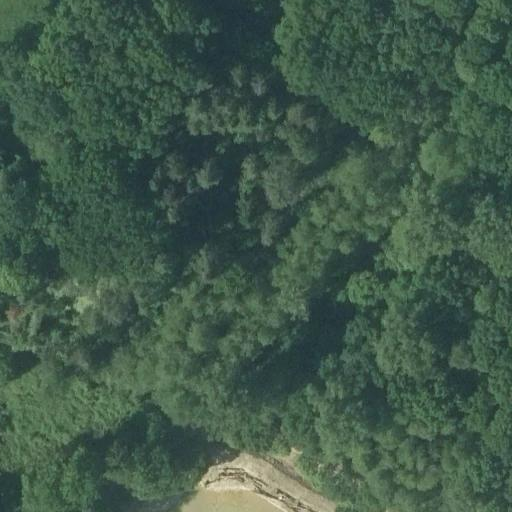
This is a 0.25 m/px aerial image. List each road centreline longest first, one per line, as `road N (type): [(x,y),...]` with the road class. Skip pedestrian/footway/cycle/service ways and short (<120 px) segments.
road 1 (track): [(89,511),(250,325),(385,109)]
road 2 (track): [(511,171),(360,97),(214,0)]
